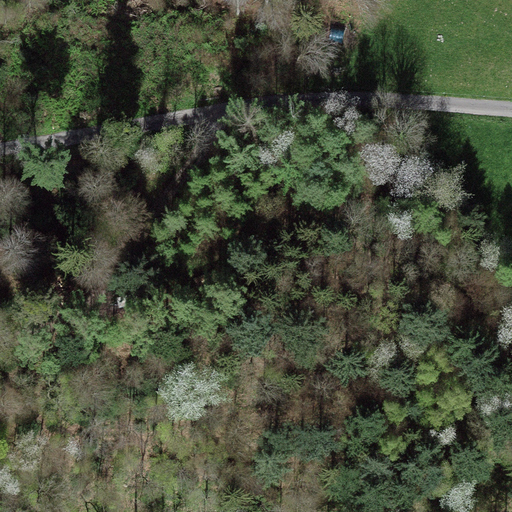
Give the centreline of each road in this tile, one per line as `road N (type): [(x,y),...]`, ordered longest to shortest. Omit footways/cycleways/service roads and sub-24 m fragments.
road 1 (residential): [(511,108),(282,102),(0,153)]
road 2 (track): [(225,109),(98,287),(58,316),(0,341)]
